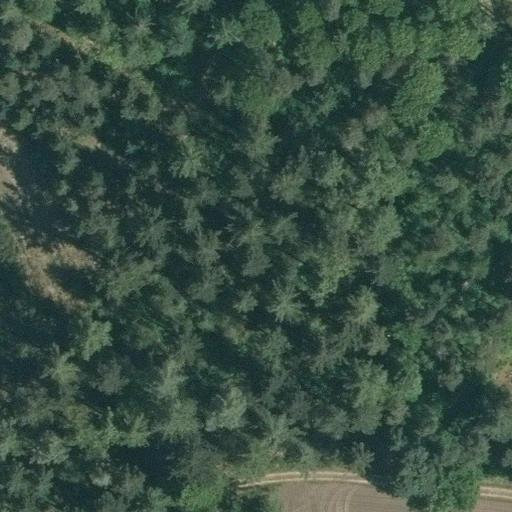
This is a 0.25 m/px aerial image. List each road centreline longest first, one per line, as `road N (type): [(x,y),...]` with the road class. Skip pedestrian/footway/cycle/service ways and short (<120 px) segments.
road 1 (track): [(264,0),(142,219),(31,351),(0,375)]
road 2 (track): [(511,499),(324,477),(234,482),(147,511)]
